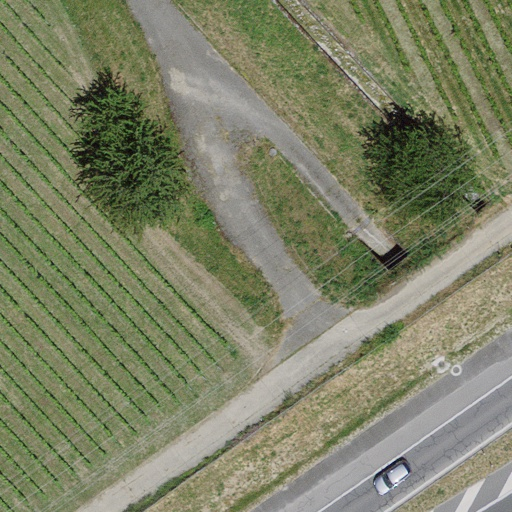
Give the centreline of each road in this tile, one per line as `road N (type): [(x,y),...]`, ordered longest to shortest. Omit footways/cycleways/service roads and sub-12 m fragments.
road 1 (track): [(152,0),(511,381)]
road 2 (track): [(511,225),(102,511)]
road 3 (track): [(209,62),(215,157),(232,207),(340,342)]
road 4 (motorway): [(511,402),(354,511)]
